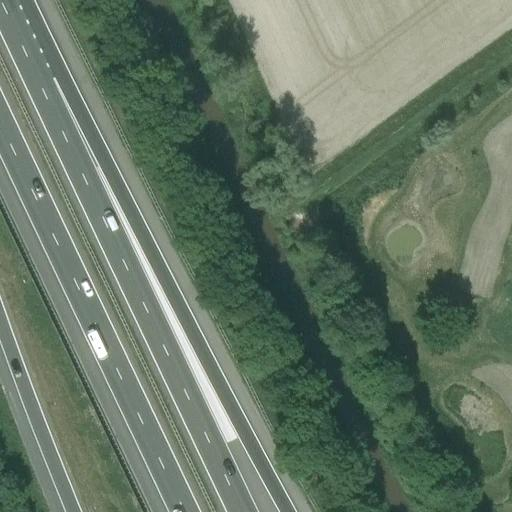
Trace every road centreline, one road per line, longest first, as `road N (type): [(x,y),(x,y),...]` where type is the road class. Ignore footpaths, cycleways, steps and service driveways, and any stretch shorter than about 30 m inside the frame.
road 1 (motorway): [(285,511),(40,86)]
road 2 (motorway): [(245,511),(40,86)]
road 3 (motorway): [(0,115),(188,511)]
road 4 (motorway): [(0,321),(72,511)]
